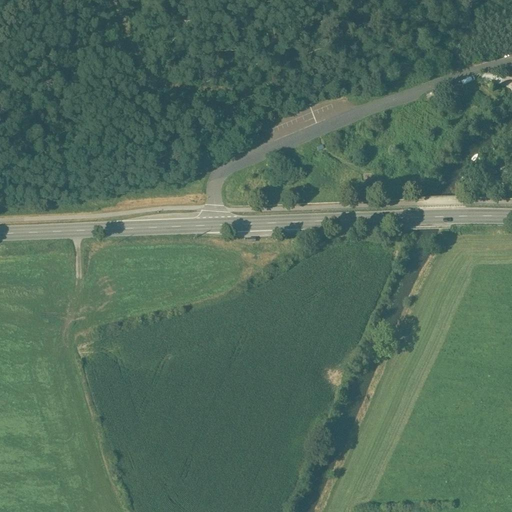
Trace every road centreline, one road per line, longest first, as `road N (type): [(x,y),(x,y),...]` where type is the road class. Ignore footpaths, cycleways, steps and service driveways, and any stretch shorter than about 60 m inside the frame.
road 1 (residential): [(217,226),(215,188),(230,167),(511,62)]
road 2 (primary): [(511,220),(217,226)]
road 3 (primary): [(217,226),(0,235)]
